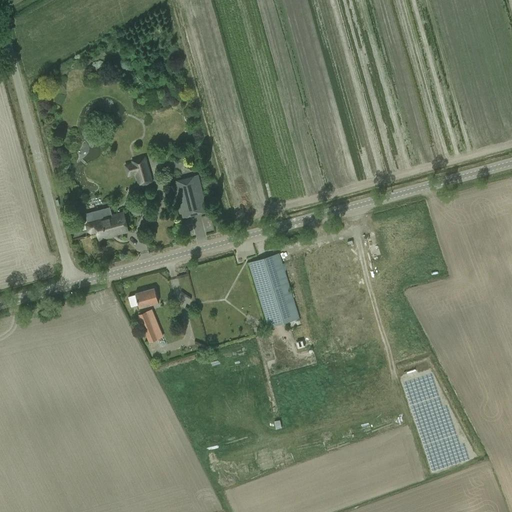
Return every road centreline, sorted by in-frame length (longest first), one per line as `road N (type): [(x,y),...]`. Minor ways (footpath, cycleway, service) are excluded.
road 1 (tertiary): [(72,282),(511,160)]
road 2 (unclassified): [(72,282),(0,31)]
